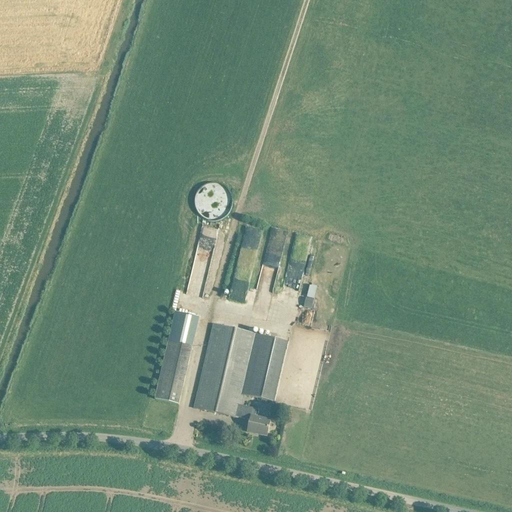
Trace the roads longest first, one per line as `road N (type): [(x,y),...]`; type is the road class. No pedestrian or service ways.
road 1 (unclassified): [(0,439),(102,437),(179,448),(458,511)]
road 2 (track): [(307,0),(203,340)]
